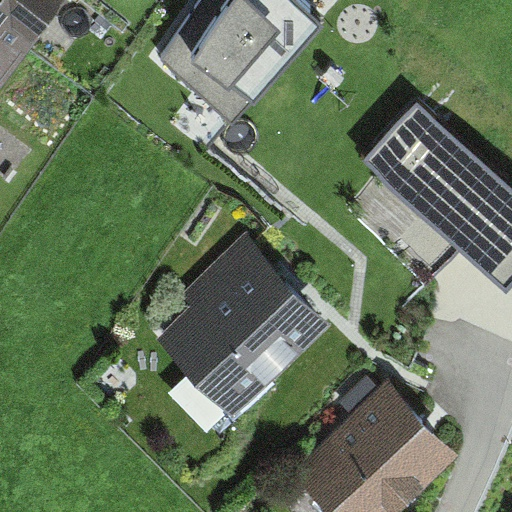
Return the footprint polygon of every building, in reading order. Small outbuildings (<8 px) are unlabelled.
[(69,0),(0,0),(0,77),(9,84),(69,0)] [(198,0),(195,4),(264,57),(307,0),(198,0)] [(0,97),(9,84),(0,77),(0,97)] [(511,281),(511,176),(420,93),(365,154),(510,284),(511,281)] [(246,412),(347,316),(259,224),(192,287),(204,300),(170,333),(246,412)] [(326,511),(395,511),(457,452),(385,380),(289,474),(326,511)]
